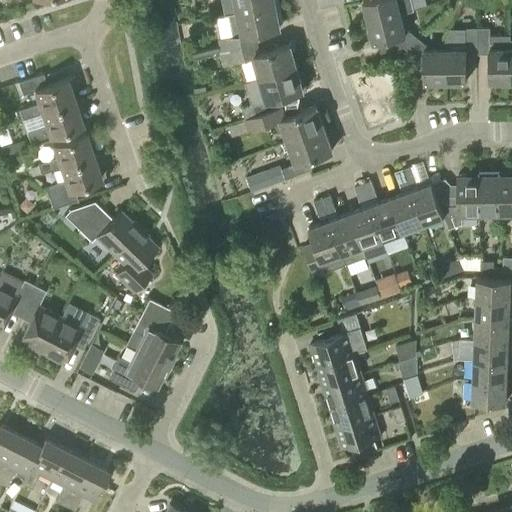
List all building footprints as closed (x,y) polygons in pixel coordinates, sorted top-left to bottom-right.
[(236,0),(238,10),(279,2),(278,0),(236,0)] [(413,9),(410,0),(362,0),(367,20),(402,11),(402,12),(413,9)] [(229,13),(233,35),(226,37),(229,49),(257,42),(255,31),(279,26),(279,24),(282,20),(279,2),(238,10),(238,11),(229,13)] [(418,39),(406,28),(402,12),(402,11),(367,20),(372,40),(399,33),(403,46),(408,51),(418,39)] [(446,79),(466,79),(465,54),(477,54),(477,29),(478,28),(466,28),(465,33),(459,34),(450,28),(445,39),(445,47),(446,76),(446,79)] [(489,28),(478,28),(477,29),(477,54),(489,54),(489,79),(511,79),(511,39),(510,39),(510,34),(489,35),(489,28)] [(429,47),(418,39),(408,51),(414,56),(423,55),(424,80),(446,79),(446,76),(445,47),(429,47)] [(257,42),(229,49),(232,60),(240,58),(246,81),(260,77),(259,76),(296,66),(290,44),(260,52),(257,42)] [(245,117),(280,106),(277,96),(303,89),(296,66),(259,76),(260,77),(246,81),(245,82),(251,104),(241,107),(245,117)] [(21,118),(40,112),(74,101),(70,88),(75,86),(73,81),(76,80),(74,75),(47,85),(43,73),(17,81),(21,93),(32,90),(36,102),(18,108),(21,118)] [(74,101),(40,112),(44,125),(26,131),(29,142),(82,124),(78,111),(83,109),(81,104),(83,103),(82,98),(74,101)] [(247,131),(275,121),(278,130),(281,132),(285,131),(288,139),(323,126),(315,105),(284,116),(280,106),(245,117),(243,118),(247,131)] [(323,126),(288,139),(296,162),(281,167),(285,178),(312,168),(308,157),(331,149),(323,126)] [(59,167),(94,155),(89,143),(94,141),(92,136),(95,135),(93,130),(51,144),(55,156),(37,162),(40,172),(58,166),(59,167)] [(94,155),(59,167),(63,179),(45,185),(52,206),(77,198),(73,188),(101,179),(97,165),(102,163),(100,158),(102,158),(101,153),(94,155)] [(252,191),(285,179),(280,164),(246,176),(252,191)] [(411,165),(403,168),(409,184),(417,181),(411,165)] [(403,168),(394,171),(400,187),(409,184),(403,168)] [(511,171),(500,172),(500,211),(511,210),(511,171)] [(461,211),(479,211),(480,172),(458,172),(458,204),(440,204),(444,214),(449,227),(461,222),(461,211)] [(499,211),(500,211),(500,172),(480,172),(479,211),(491,211),(491,219),(499,219),(499,211)] [(362,183),(368,198),(376,195),(370,180),(362,183)] [(444,214),(440,204),(432,181),(410,189),(422,222),(444,214)] [(360,201),(368,198),(362,183),(354,186),(360,201)] [(402,229),(422,222),(410,189),(390,196),(402,229)] [(322,197),(328,214),(336,211),(330,194),(322,197)] [(382,237),(402,229),(390,196),(370,204),(382,237)] [(320,217),(328,214),(322,197),(313,201),(320,217)] [(108,222),(100,213),(93,201),(70,208),(64,214),(91,240),(96,235),(115,253),(140,227),(122,209),(108,222)] [(361,244),(382,237),(370,204),(350,211),(361,244)] [(368,265),(364,256),(366,255),(361,244),(350,211),(329,218),(345,263),(347,262),(350,272),(368,265)] [(311,273),(324,268),(325,270),(345,263),(329,218),(308,226),(314,241),(301,245),(311,273)] [(140,227),(115,253),(124,262),(114,273),(133,292),(153,272),(142,262),(159,245),(140,227)] [(493,269),(493,260),(480,260),(480,269),(493,269)] [(449,273),(445,262),(439,264),(443,275),(449,273)] [(401,288),(412,284),(407,269),(395,274),(401,288)] [(382,296),(400,290),(394,272),(376,278),(382,296)] [(476,296),(510,298),(511,277),(477,275),(476,296)] [(21,308),(34,283),(24,278),(16,292),(0,283),(0,323),(11,303),(21,308)] [(40,350),(58,314),(38,304),(46,289),(34,283),(21,308),(33,314),(20,339),(40,350)] [(360,304),(381,297),(377,284),(356,291),(360,304)] [(509,319),(510,298),(476,296),(475,317),(509,319)] [(149,297),(143,308),(169,322),(175,310),(149,297)] [(143,308),(133,329),(142,334),(136,347),(168,364),(180,340),(164,332),(169,322),(143,308)] [(58,314),(40,350),(62,361),(75,336),(86,341),(99,317),(87,311),(80,325),(58,314)] [(355,313),(337,319),(341,331),(308,341),(314,362),(353,350),(353,352),(366,348),(355,313)] [(508,340),(509,319),(475,317),(474,338),(508,340)] [(507,361),(508,340),(474,338),(473,359),(507,361)] [(415,356),(416,339),(395,345),(400,361),(415,356)] [(156,386),(168,364),(136,347),(129,361),(118,355),(108,376),(134,389),(140,378),(156,386)] [(359,370),(353,352),(353,350),(314,362),(320,381),(359,370)] [(98,361),(85,354),(78,366),(91,373),(98,361)] [(400,361),(398,361),(403,378),(417,373),(416,355),(415,356),(400,361)] [(506,381),(507,361),(473,359),(472,380),(506,381)] [(327,403),(365,391),(359,370),(320,381),(327,403)] [(505,402),(506,381),(472,380),(471,400),(505,402)] [(390,401),(399,399),(394,385),(386,388),(390,401)] [(333,423),(371,411),(365,391),(327,403),(333,423)] [(396,422),(405,419),(401,405),(392,408),(396,422)] [(371,411),(333,423),(340,446),(378,434),(371,411)] [(0,470),(19,432),(0,422),(0,470)] [(40,444),(44,436),(40,443),(19,432),(0,470),(0,480),(6,484),(13,469),(25,475),(40,444)] [(40,444),(25,475),(22,482),(31,487),(38,473),(50,478),(66,447),(44,436),(40,444)] [(64,504),(87,458),(66,447),(50,478),(63,485),(55,500),(64,504)] [(87,458),(64,504),(74,509),(82,495),(94,501),(109,469),(87,458)] [(188,511),(171,503),(166,511),(188,511)]
